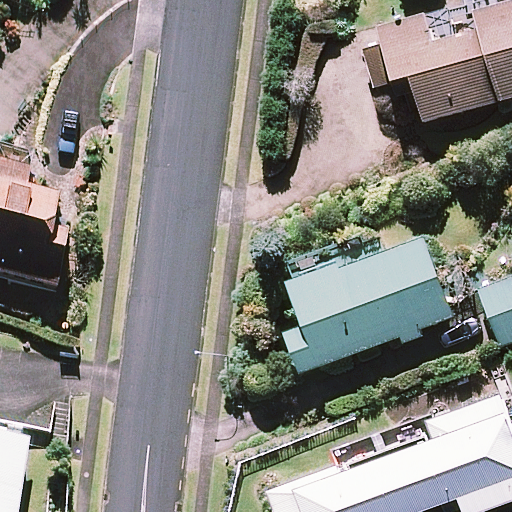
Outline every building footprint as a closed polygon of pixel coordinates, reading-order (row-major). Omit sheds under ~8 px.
[(511,100),(511,6),(440,26),(438,18),(378,35),(382,50),(367,55),(377,89),(411,80),(424,125),(511,100)] [(22,198),(25,174),(0,170),(0,283),(55,291),(62,237),(49,235),(53,202),(22,198)] [(285,335),(299,375),(399,339),(402,349),(427,340),(423,330),(452,320),(424,240),(290,288),(304,328),(285,335)] [(511,343),(511,278),(478,288),(496,348),(511,343)] [(501,511),(511,511),(511,434),(499,398),(421,425),(423,430),(335,461),(338,469),(267,494),(273,511),(425,511),(460,500),(463,511),(487,511),(500,507),(501,511)] [(15,511),(25,444),(0,440),(0,511),(15,511)]
